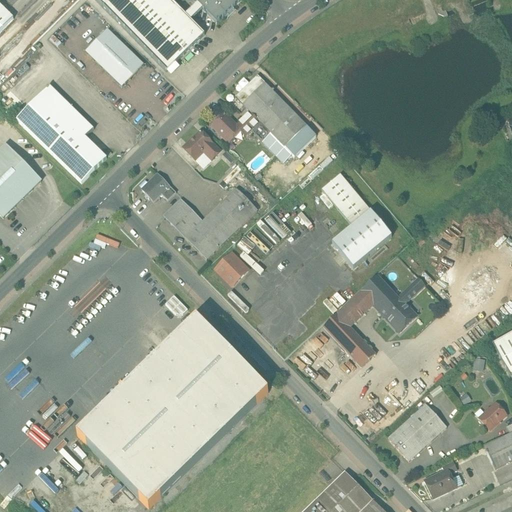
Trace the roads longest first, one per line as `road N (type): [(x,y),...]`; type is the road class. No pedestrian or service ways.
road 1 (residential): [(418,511),(104,191)]
road 2 (residential): [(289,16),(104,191)]
road 3 (residential): [(104,191),(0,295)]
